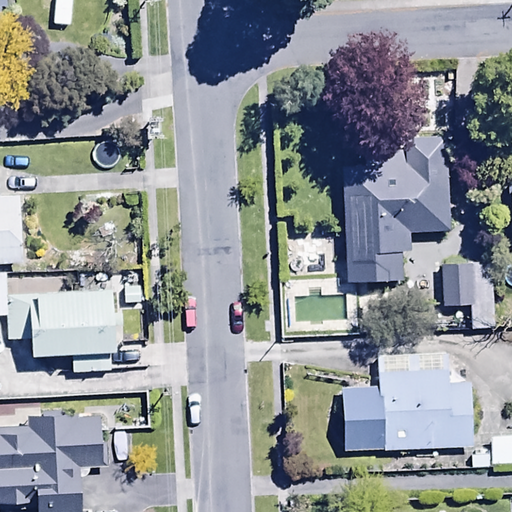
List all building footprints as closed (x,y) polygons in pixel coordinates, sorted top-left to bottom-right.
[(335,147),(345,290),(402,286),(400,260),(410,260),(409,236),(447,233),(441,140),(335,147)] [(0,268),(22,267),(20,204),(0,204),(0,268)] [(492,312),(491,270),(427,272),(428,314),(492,312)] [(112,294),(7,297),(8,348),(31,347),(31,366),(74,365),(74,375),(113,374),(112,344),(123,344),(122,314),(112,315),(112,294)] [(343,392),(344,455),(471,452),(470,387),(448,387),(448,356),(376,357),(376,391),(343,392)] [(25,432),(0,432),(0,511),(25,511),(34,511),(79,511),(78,471),(104,470),(102,423),(79,424),(78,417),(24,419),(25,432)] [(511,441),(487,442),(488,469),(511,468),(511,441)]
